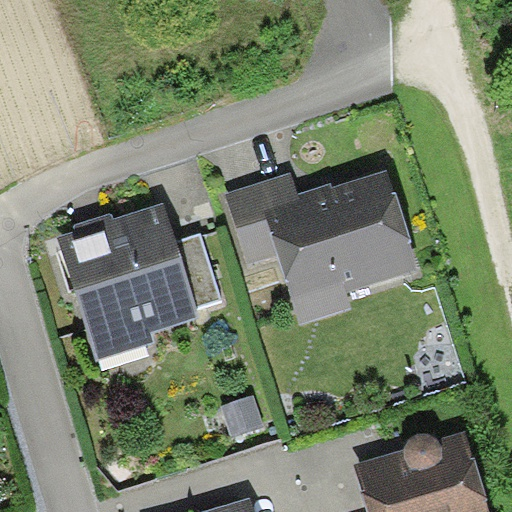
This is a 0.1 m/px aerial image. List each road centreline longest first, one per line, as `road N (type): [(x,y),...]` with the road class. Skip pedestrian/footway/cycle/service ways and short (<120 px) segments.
road 1 (residential): [(0,220),(66,183),(365,75)]
road 2 (residential): [(76,511),(0,254)]
